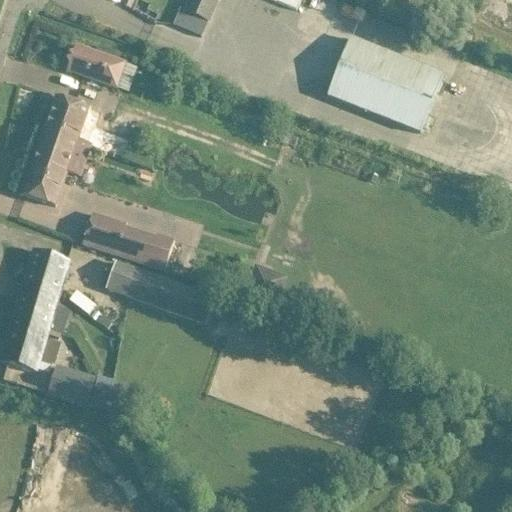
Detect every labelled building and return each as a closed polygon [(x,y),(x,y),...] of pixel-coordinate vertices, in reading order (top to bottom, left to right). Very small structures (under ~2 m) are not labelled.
[(191,0),(186,13),(208,23),(217,0),(191,0)] [(268,0),(296,12),(301,0),(268,0)] [(327,98),(420,135),(443,78),(350,41),(327,98)] [(110,59),(76,48),(67,73),(101,85),(110,59)] [(56,98),(45,129),(79,141),(79,142),(90,146),(95,133),(84,129),(90,110),(56,98)] [(79,141),(45,129),(22,197),(56,209),(79,142),(79,141)] [(271,131),(268,140),(284,146),(288,136),(271,131)] [(370,175),(367,182),(375,185),(378,178),(370,175)] [(93,216),(82,248),(116,259),(126,230),(127,227),(93,216)] [(70,263),(53,258),(34,252),(14,321),(50,331),(70,263)] [(106,292),(206,328),(216,299),(117,264),(106,292)] [(6,346),(1,364),(20,370),(37,375),(41,362),(53,366),(59,344),(47,340),(50,331),(14,321),(6,346)] [(56,366),(48,395),(69,401),(88,407),(90,399),(96,381),(97,378),(86,375),(56,366)] [(90,399),(88,407),(113,413),(127,417),(135,389),(128,387),(127,384),(112,380),(98,375),(97,378),(96,381),(90,399)]
